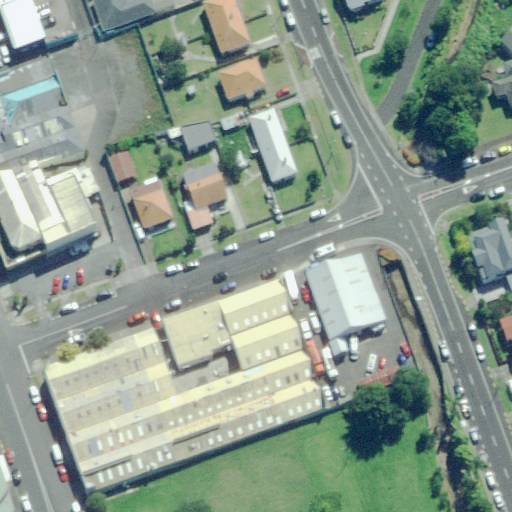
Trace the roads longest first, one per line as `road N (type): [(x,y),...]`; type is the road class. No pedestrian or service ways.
road 1 (residential): [(0,361),(21,344),(402,203)]
road 2 (residential): [(511,494),(402,203)]
road 3 (secondary): [(51,511),(0,363)]
road 4 (residential): [(432,0),(409,63),(362,135)]
road 5 (residential): [(362,135),(299,0)]
